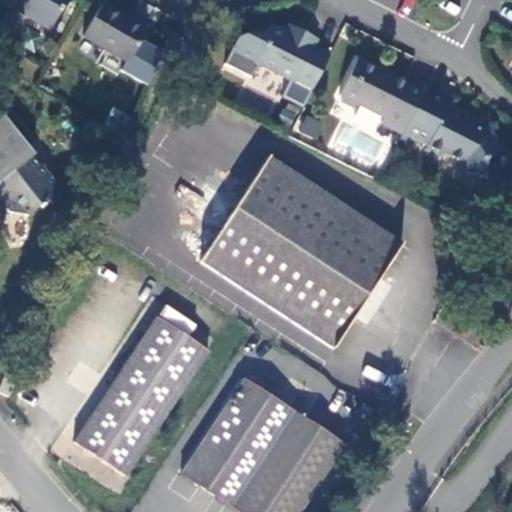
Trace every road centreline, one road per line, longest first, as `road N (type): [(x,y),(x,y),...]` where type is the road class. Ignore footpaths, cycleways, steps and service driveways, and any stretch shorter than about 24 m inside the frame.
road 1 (residential): [(332,0),(457,61),(511,111)]
road 2 (unclassified): [(511,342),(394,511)]
